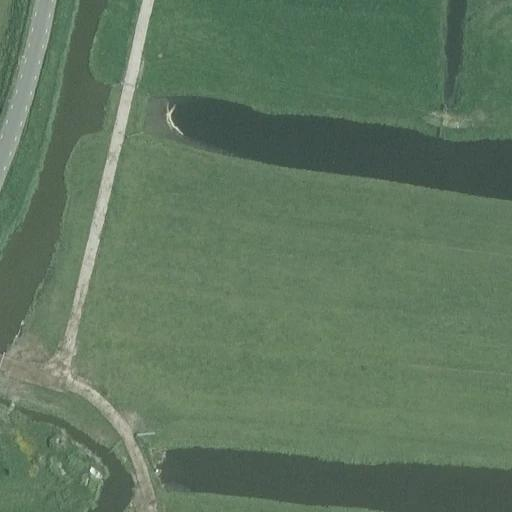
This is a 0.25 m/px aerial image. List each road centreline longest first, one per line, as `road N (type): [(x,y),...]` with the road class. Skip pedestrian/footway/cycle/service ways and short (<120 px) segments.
road 1 (track): [(6,365),(76,385),(123,427),(151,493),(149,511)]
road 2 (tertiary): [(0,161),(45,0)]
